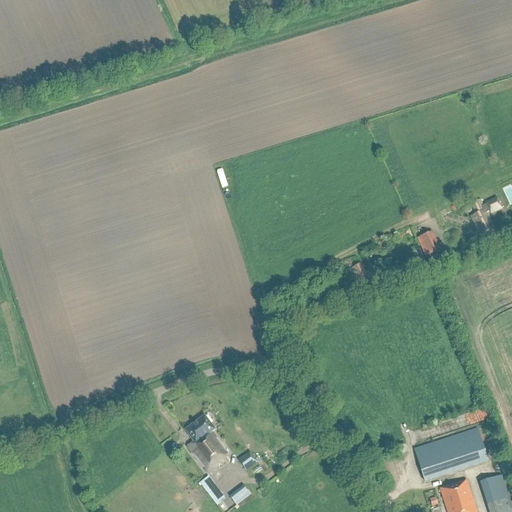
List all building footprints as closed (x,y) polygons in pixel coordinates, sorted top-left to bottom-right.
[(215,170),(221,186),(228,183),(222,167),(215,170)] [(483,208),(479,201),(470,205),(475,215),(470,217),(480,237),(494,230),(485,214),(489,212),(490,214),(501,209),(496,199),(485,204),(486,206),(483,208)] [(416,239),(425,258),(441,251),(432,232),(416,239)] [(411,250),(416,262),(422,260),(417,248),(411,250)] [(360,265),(352,269),(361,287),(371,282),(367,274),(365,275),(360,265)] [(223,356),(208,359),(210,369),(225,365),(223,356)] [(184,432),(192,443),(187,447),(208,474),(224,462),(222,459),(228,455),(211,434),(214,432),(203,417),(184,432)] [(477,431),(414,451),(424,482),(487,462),(477,431)] [(238,462),(245,471),(257,463),(249,453),(238,462)] [(511,511),(501,476),(479,482),(488,511),(511,511)] [(475,511),(465,480),(439,489),(446,511),(475,511)] [(271,484),(266,487),(272,495),(276,491),(271,484)] [(243,486),(229,497),(236,506),(250,495),(243,486)]
